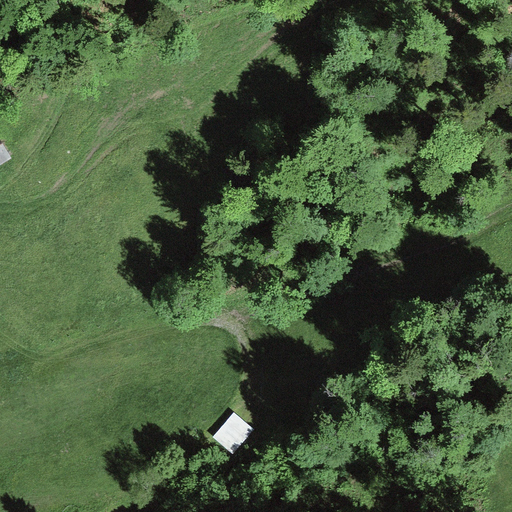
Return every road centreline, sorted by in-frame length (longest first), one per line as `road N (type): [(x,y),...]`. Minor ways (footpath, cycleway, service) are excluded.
road 1 (track): [(0,347),(25,359),(162,321),(235,323),(262,344),(260,407)]
road 2 (track): [(0,180),(44,148),(76,77),(205,0)]
